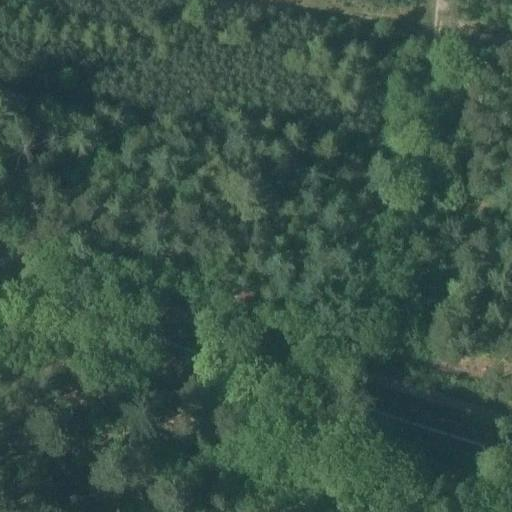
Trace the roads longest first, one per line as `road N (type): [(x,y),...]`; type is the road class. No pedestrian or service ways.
road 1 (primary): [(511,466),(0,302)]
road 2 (track): [(263,0),(375,20),(453,21),(511,42)]
